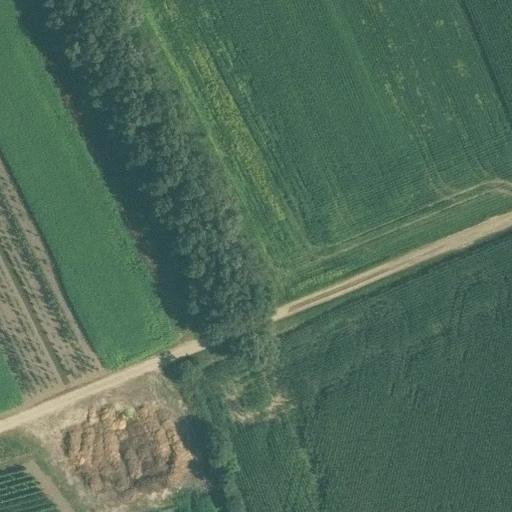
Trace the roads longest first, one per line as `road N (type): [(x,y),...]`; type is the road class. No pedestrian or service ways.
road 1 (unclassified): [(0,425),(290,307)]
road 2 (track): [(290,307),(511,219)]
